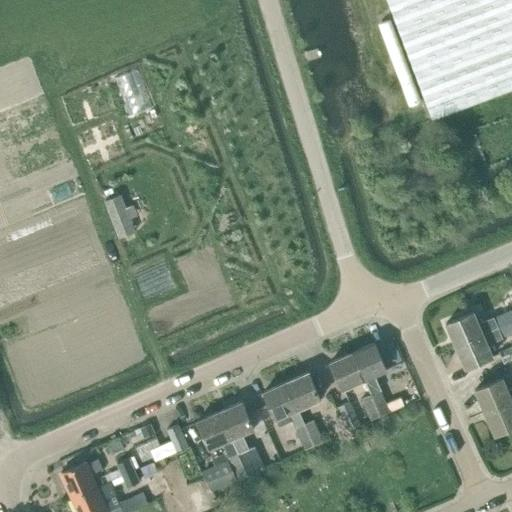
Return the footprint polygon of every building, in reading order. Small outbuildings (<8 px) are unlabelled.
[(511,0),(387,0),(389,5),(418,81),(432,119),(511,88),(511,0)] [(422,100),(393,20),(382,24),(411,104),(422,100)] [(130,108),(152,101),(140,64),(118,71),(130,108)] [(105,200),(120,238),(134,233),(129,220),(119,195),(105,200)] [(446,323),(455,345),(511,320),(511,309),(479,324),(473,311),(446,323)] [(511,320),(455,345),(465,368),(492,356),(488,344),(503,338),(502,337),(511,332),(511,320)] [(374,375),(386,369),(374,342),(352,352),(364,379),(370,394),(380,390),(381,389),(374,375)] [(504,364),(511,360),(511,345),(499,351),(504,364)] [(364,379),(352,352),(330,362),(342,389),(364,379)] [(308,372),(286,381),(298,409),(320,399),(308,372)] [(511,388),(508,391),(502,378),(475,389),(485,412),(511,399),(511,388)] [(292,421),(295,427),(305,449),(314,445),(304,423),(298,409),(286,381),(264,391),(275,419),(279,427),(292,421)] [(389,412),(380,390),(370,394),(380,416),(389,412)] [(380,416),(370,394),(361,398),(371,420),(380,416)] [(511,399),(485,412),(494,434),(511,426),(511,399)] [(253,428),(247,413),(242,401),(219,411),(238,453),(248,475),(256,471),(264,468),(262,462),(254,445),(248,448),(242,433),(253,428)] [(338,406),(348,428),(359,423),(349,401),(338,406)] [(222,442),(231,461),(229,461),(225,453),(212,458),(215,465),(201,471),(210,491),(215,489),(239,479),(248,475),(238,453),(219,411),(197,421),(209,448),(222,442)] [(167,429),(171,441),(160,445),(156,447),(149,450),(153,458),(154,462),(176,453),(176,452),(188,447),(179,424),(167,429)] [(134,470),(128,458),(117,463),(122,475),(134,470)] [(60,473),(71,498),(97,486),(91,475),(101,471),(96,459),(86,463),(86,461),(60,473)] [(127,487),(139,481),(134,470),(122,475),(127,487)] [(106,482),(97,486),(71,498),(77,511),(106,511),(107,511),(121,506),(110,481),(106,482)] [(142,491),(131,496),(136,507),(147,503),(142,491)]
